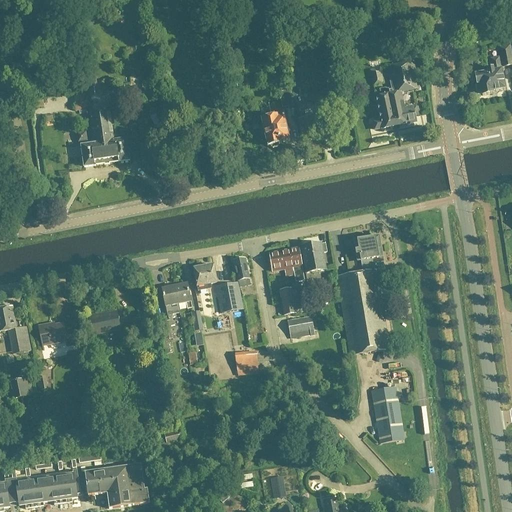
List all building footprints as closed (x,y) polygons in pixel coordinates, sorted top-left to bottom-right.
[(471,25),(478,28),(482,18),(475,15),(471,25)] [(429,22),(419,24),(422,42),(432,40),(429,22)] [(234,60),(231,42),(221,43),(223,62),(234,60)] [(498,48),(502,68),(511,66),(511,57),(510,46),(498,48)] [(475,76),(477,85),(475,86),(477,96),(482,95),(482,96),(493,94),(493,93),(505,91),(501,71),(498,59),(491,61),(493,70),(488,71),(488,74),(475,76)] [(405,110),(401,94),(420,90),(414,63),(392,67),(386,68),(391,92),(388,92),(388,90),(386,90),(385,89),(379,90),(380,97),(375,98),(380,121),(373,123),(375,131),(381,129),(381,130),(407,124),(416,122),(415,119),(416,118),(416,117),(418,116),(416,108),(405,110)] [(370,72),(373,87),(383,84),(380,70),(370,72)] [(145,93),(155,91),(153,79),(147,80),(148,82),(143,83),(145,93)] [(97,91),(96,92),(94,81),(84,82),(86,93),(86,98),(98,96),(97,91)] [(293,107),(290,91),(279,94),(280,102),(268,105),(270,112),(293,107)] [(86,98),(86,93),(73,95),(76,113),(88,112),(87,105),(86,98)] [(327,98),(314,100),(319,119),(331,117),(327,98)] [(159,109),(154,110),(154,106),(148,106),(149,116),(149,117),(155,117),(159,117),(159,109)] [(123,108),(112,110),(114,125),(116,125),(116,126),(125,125),(123,108)] [(110,140),(114,140),(109,110),(102,111),(105,129),(100,130),(102,139),(105,139),(108,161),(118,160),(118,164),(119,164),(116,146),(111,147),(110,140)] [(94,142),(94,144),(99,143),(100,148),(92,149),(95,168),(96,167),(95,163),(108,161),(105,139),(102,139),(100,130),(105,129),(102,111),(89,113),(94,142)] [(314,111),(305,113),(306,121),(298,123),(303,143),(321,139),(314,111)] [(289,142),(287,134),(283,115),(261,120),(268,149),(269,148),(272,151),(277,150),(279,146),(281,146),(281,144),(289,142)] [(83,148),(81,148),(85,169),(95,168),(92,149),(100,148),(99,143),(94,144),(94,142),(87,143),(86,134),(76,135),(78,145),(82,144),(83,148)] [(116,146),(119,164),(130,162),(126,141),(114,143),(114,140),(110,140),(111,147),(116,146)] [(336,278),(350,357),(390,350),(376,271),(374,272),(373,265),(383,264),(378,238),(376,238),(373,236),(371,237),(369,239),(353,242),(357,263),(360,263),(362,274),(336,278)] [(320,244),(301,248),(306,274),(325,271),(322,254),(325,253),(324,245),(320,246),(320,244)] [(304,282),(301,268),(298,249),(290,251),(293,269),(296,284),(304,282)] [(293,269),(290,251),(269,255),(272,273),(293,269)] [(244,260),(233,262),(238,289),(250,286),(244,260)] [(210,285),(216,284),(213,266),(193,270),(197,292),(210,290),(210,285)] [(327,277),(328,286),(335,285),(334,276),(327,277)] [(174,287),(180,314),(179,311),(187,309),(187,310),(192,309),(187,285),(174,287)] [(237,285),(223,288),(216,289),(221,315),(228,313),(242,311),(237,285)] [(174,287),(161,290),(167,317),(180,314),(174,287)] [(291,290),(279,292),(283,316),(295,314),(291,290)] [(309,305),(295,307),(297,315),(311,312),(309,305)] [(12,308),(0,309),(0,333),(8,332),(12,355),(30,352),(25,328),(16,330),(12,308)] [(88,318),(92,336),(117,332),(117,334),(137,330),(135,318),(117,321),(116,313),(105,315),(88,318)] [(199,313),(192,315),(195,333),(195,335),(195,339),(201,337),(200,331),(202,331),(199,313)] [(289,335),(313,331),(311,323),(311,318),(287,323),(289,335)] [(172,339),(169,322),(161,323),(165,341),(172,339)] [(38,327),(42,347),(65,343),(65,347),(74,345),(72,332),(65,333),(63,324),(54,326),(54,324),(38,327)] [(247,376),(245,358),(235,359),(238,377),(247,376)] [(42,390),(50,388),(46,375),(39,377),(42,390)] [(7,402),(33,397),(31,387),(29,388),(27,380),(10,383),(12,391),(5,392),(7,402)] [(395,389),(371,393),(380,445),(403,441),(395,389)] [(96,426),(93,402),(86,403),(89,427),(96,426)] [(163,435),(166,444),(152,448),(154,455),(182,448),(178,431),(163,435)] [(78,459),(79,465),(101,462),(100,456),(78,459)] [(147,490),(144,491),(141,466),(84,474),(88,498),(106,495),(108,510),(149,505),(147,490)] [(12,481),(9,482),(10,492),(11,502),(12,505),(18,504),(19,508),(25,507),(25,510),(25,511),(43,508),(42,504),(53,503),(54,506),(54,507),(72,505),(72,504),(71,504),(71,500),(77,499),(77,496),(79,495),(79,493),(76,472),(73,473),(73,476),(56,478),(16,484),(16,481),(12,481)] [(283,478),(270,480),(273,500),(286,498),(283,478)] [(5,485),(0,486),(0,511),(3,511),(3,510),(9,509),(9,505),(12,505),(11,502),(9,482),(5,482),(5,485)] [(338,511),(336,500),(323,503),(325,511),(338,511)]
